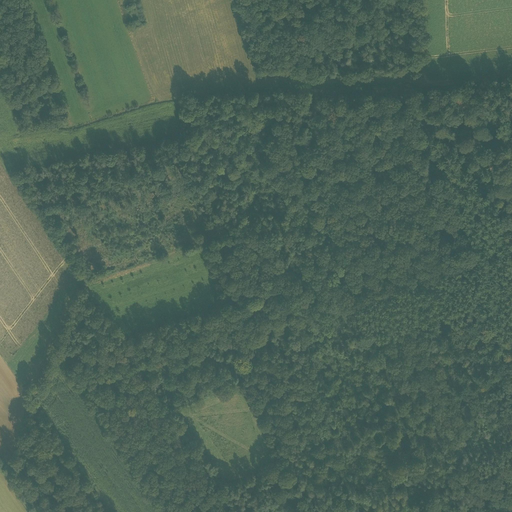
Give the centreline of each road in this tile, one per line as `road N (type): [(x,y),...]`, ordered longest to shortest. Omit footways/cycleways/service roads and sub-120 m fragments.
road 1 (track): [(425,82),(429,139),(511,367)]
road 2 (track): [(80,276),(6,476),(29,511)]
road 3 (track): [(0,157),(80,276)]
